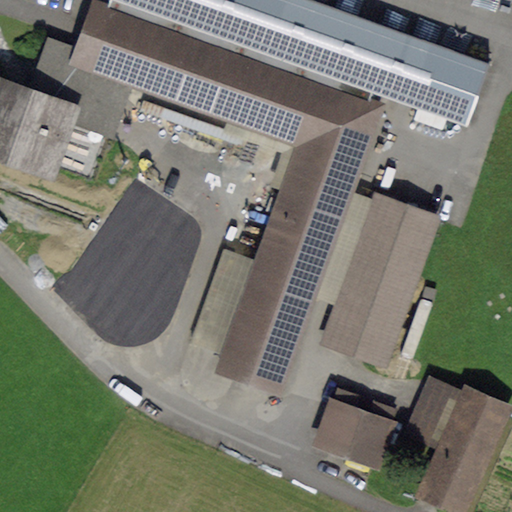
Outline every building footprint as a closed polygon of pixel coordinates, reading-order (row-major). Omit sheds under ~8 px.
[(97,4),(80,51),(52,41),(35,86),(18,92),(0,86),(0,147),(50,165),(68,116),(112,132),(130,80),(302,142),(221,368),(278,388),(379,106),(368,102),(373,90),(467,124),(489,63),(314,0),(110,0),(107,8),(97,4)] [(148,186),(191,215),(197,206),(145,170),(144,180),(148,186)] [(377,198),(327,340),(384,360),(434,218),(377,198)] [(460,509),(503,412),(466,396),(423,493),(460,509)] [(333,403),(319,441),(376,462),(389,424),(333,403)]
